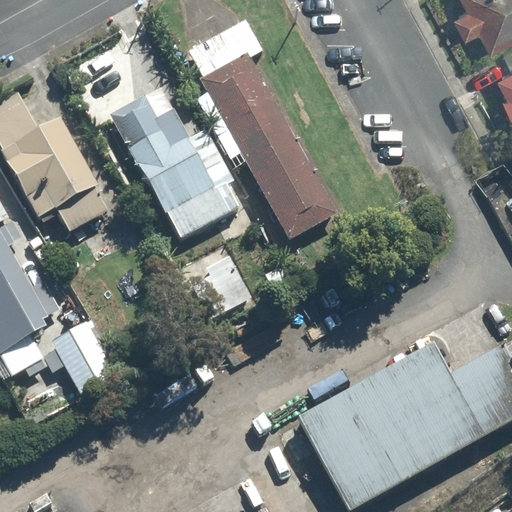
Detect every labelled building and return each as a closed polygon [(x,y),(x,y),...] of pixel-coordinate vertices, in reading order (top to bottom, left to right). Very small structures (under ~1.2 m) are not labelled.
[(511,0),(464,0),(468,6),(456,13),(468,37),(481,30),(491,49),(511,37),(511,0)] [(201,84),(197,86),(287,247),(335,221),(248,64),(261,57),(242,23),(185,55),(201,84)] [(511,115),(511,65),(499,72),(510,93),(503,97),(511,115)] [(159,90),(107,119),(175,245),(237,212),(225,189),(231,185),(202,132),(197,135),(191,123),(180,129),(159,90)] [(103,217),(91,195),(94,194),(57,124),(36,136),(15,98),(0,106),(0,158),(36,225),(54,215),(66,237),(103,217)] [(0,219),(0,340),(11,335),(46,398),(99,368),(70,317),(77,313),(63,287),(43,298),(0,219)] [(248,303),(227,259),(196,274),(218,318),(248,303)] [(296,424),(343,511),(364,511),(511,433),(511,362),(510,363),(503,350),(441,384),(425,354),(296,424)]
